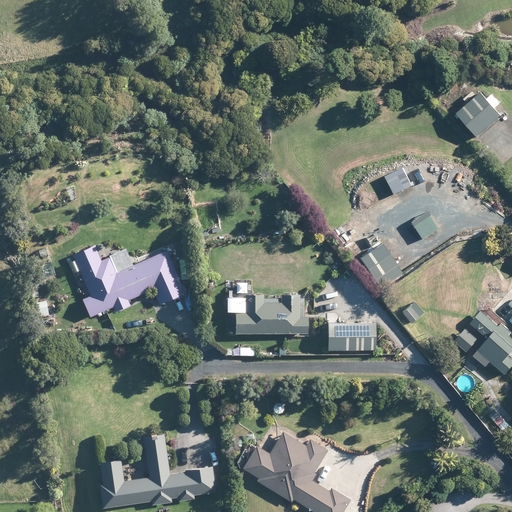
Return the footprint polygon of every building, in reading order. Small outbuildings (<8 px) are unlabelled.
[(503,117),(482,94),(459,115),(480,138),(503,117)] [(421,184),(412,165),(349,194),(358,213),(421,184)] [(413,221),(424,238),(431,234),(420,217),(413,221)] [(358,243),(352,247),(379,287),(404,271),(384,242),(377,247),(373,240),(361,248),(358,243)] [(102,260),(96,246),(95,245),(73,254),(81,275),(90,295),(83,299),(91,316),(113,307),(115,311),(131,304),(130,303),(129,300),(153,289),(158,301),(159,303),(185,292),(167,249),(165,250),(117,271),(110,256),(102,260)] [(39,296),(38,284),(31,285),(31,296),(39,296)] [(304,316),(304,314),(304,297),(300,297),(300,293),(282,293),(282,297),(282,302),(264,302),(264,297),(264,293),(251,293),(246,293),(246,311),(236,311),(236,332),(286,332),(308,332),(308,316),(304,316)] [(511,333),(511,332),(511,327),(504,321),(501,324),(489,314),(478,327),(483,331),(490,337),(479,350),(480,350),(478,353),(490,363),(492,361),(507,373),(511,366),(511,354),(511,353),(511,352),(511,333)] [(329,351),(378,351),(378,334),(371,334),(371,325),(329,324),(329,351)] [(483,343),(488,337),(482,332),(478,337),(477,338),(483,343)] [(278,412),(282,412),(285,408),(284,403),(280,401),(276,402),(273,405),(274,410),(278,412)] [(511,422),(511,418),(505,412),(496,423),(505,430),(511,422)] [(293,499),(315,511),(343,511),(351,499),(332,487),(330,490),(312,479),(316,473),(314,472),(328,449),(310,438),(306,445),(283,431),(270,453),(259,446),(257,445),(255,447),(243,468),(259,477),(257,480),(258,481),(292,501),(293,499)] [(95,483),(98,507),(148,500),(148,504),(167,501),(167,497),(175,496),(175,500),(190,498),(189,493),(213,490),(209,466),(182,470),(183,472),(166,474),(160,434),(140,436),(146,476),(118,480),(115,459),(96,462),(99,483),(95,483)]
